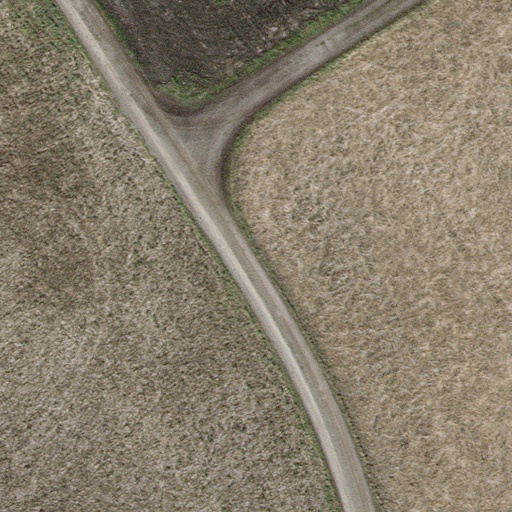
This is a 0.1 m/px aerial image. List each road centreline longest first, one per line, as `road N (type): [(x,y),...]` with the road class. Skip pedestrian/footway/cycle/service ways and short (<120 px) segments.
road 1 (track): [(76,0),(181,154),(305,376),(357,511)]
road 2 (track): [(181,154),(417,0)]
